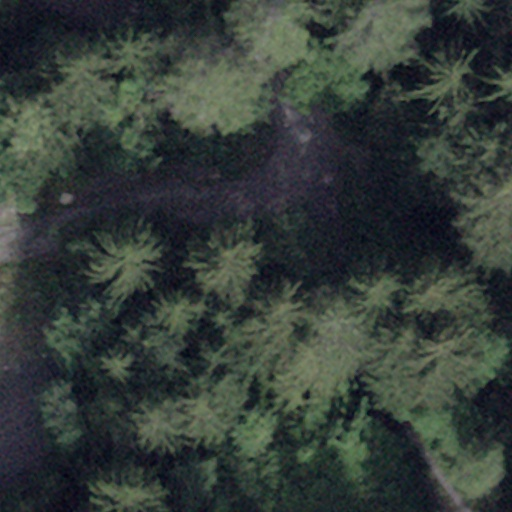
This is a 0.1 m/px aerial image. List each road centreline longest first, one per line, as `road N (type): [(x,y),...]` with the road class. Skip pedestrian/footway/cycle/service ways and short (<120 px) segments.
road 1 (track): [(299,129),(339,269),(396,408),(464,511)]
road 2 (track): [(299,129),(0,272)]
road 3 (track): [(75,0),(244,60),(299,129)]
